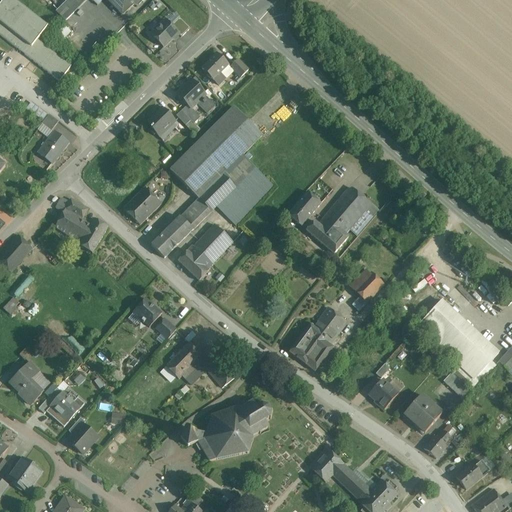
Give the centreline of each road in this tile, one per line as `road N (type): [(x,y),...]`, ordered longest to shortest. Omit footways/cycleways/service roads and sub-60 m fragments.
road 1 (residential): [(59,176),(267,356),(422,462),(459,511)]
road 2 (tertiary): [(511,253),(237,13)]
road 3 (residential): [(237,13),(59,176)]
